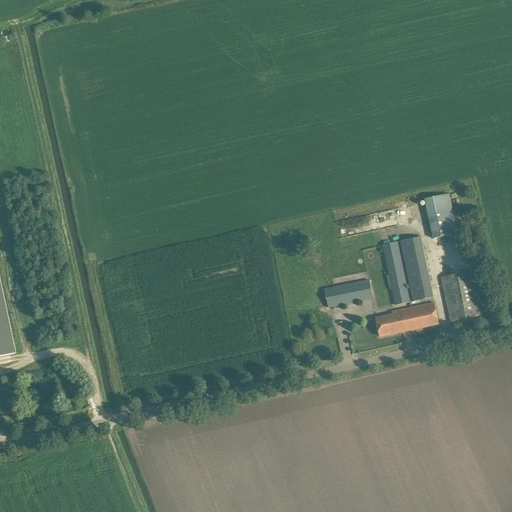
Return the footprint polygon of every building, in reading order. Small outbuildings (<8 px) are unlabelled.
[(450,193),(425,198),(432,238),(457,233),(450,193)] [(348,220),(338,221),(339,235),(349,234),(348,220)] [(430,291),(432,291),(421,238),(401,242),(413,298),(409,299),(397,242),(383,245),(396,306),(432,298),(430,291)] [(442,278),(449,312),(451,322),(483,315),(473,271),(442,278)] [(374,298),(370,280),(325,290),(328,307),(374,298)] [(0,284),(0,356),(15,354),(0,284)] [(439,324),(437,314),(435,303),(393,312),(393,315),(376,319),(380,337),(439,324)]
